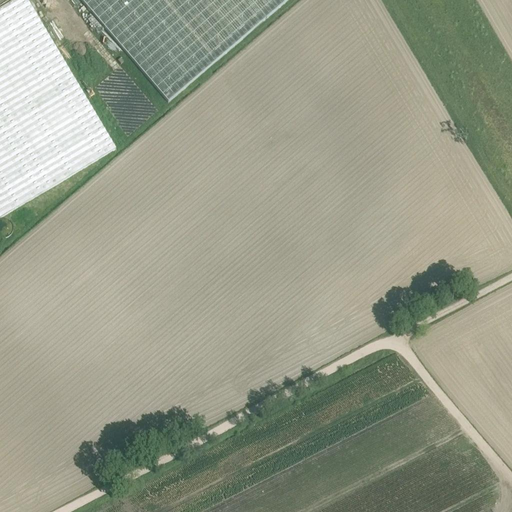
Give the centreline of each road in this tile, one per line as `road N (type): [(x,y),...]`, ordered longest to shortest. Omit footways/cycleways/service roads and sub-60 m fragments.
road 1 (unclassified): [(62,511),(392,343)]
road 2 (unclassified): [(511,480),(392,343)]
road 3 (track): [(392,343),(511,276)]
